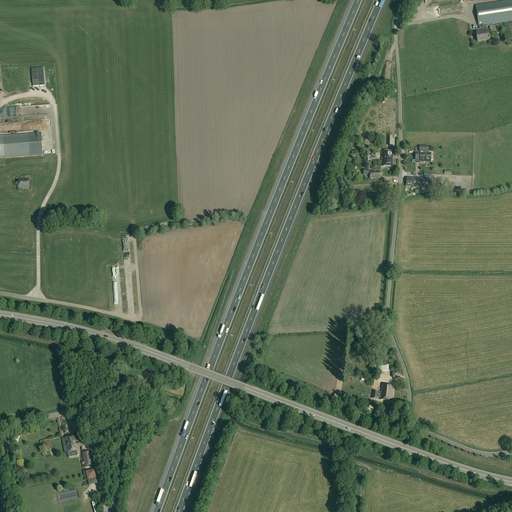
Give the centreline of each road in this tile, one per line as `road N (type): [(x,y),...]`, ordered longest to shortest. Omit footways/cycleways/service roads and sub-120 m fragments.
road 1 (motorway): [(179,511),(381,0)]
road 2 (motorway): [(357,0),(156,511)]
road 3 (tertiary): [(511,481),(139,348),(0,314)]
road 4 (unclassified): [(511,453),(482,454),(415,425),(388,329),(400,168),(395,26),(404,0)]
road 5 (unclassified): [(106,511),(80,411),(0,428)]
road 6 (track): [(36,298),(38,224),(59,154)]
road 7 (track): [(132,319),(140,314),(135,231),(179,222)]
road 8 (unclassified): [(0,293),(132,319)]
